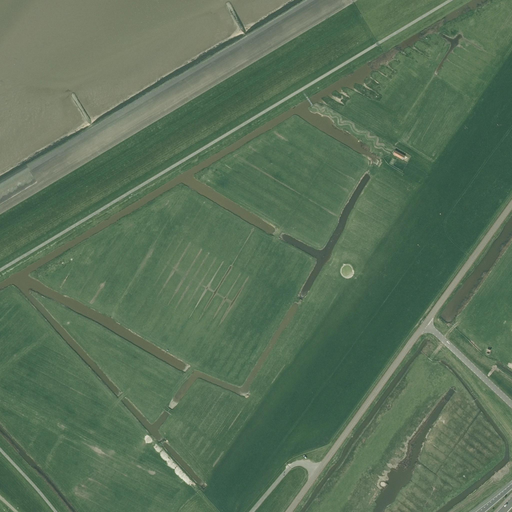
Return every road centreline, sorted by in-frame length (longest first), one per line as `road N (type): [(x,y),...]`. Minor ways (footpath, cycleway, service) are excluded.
road 1 (unclassified): [(0,271),(454,0)]
road 2 (tertiary): [(317,472),(425,323)]
road 3 (tertiary): [(425,323),(511,203)]
